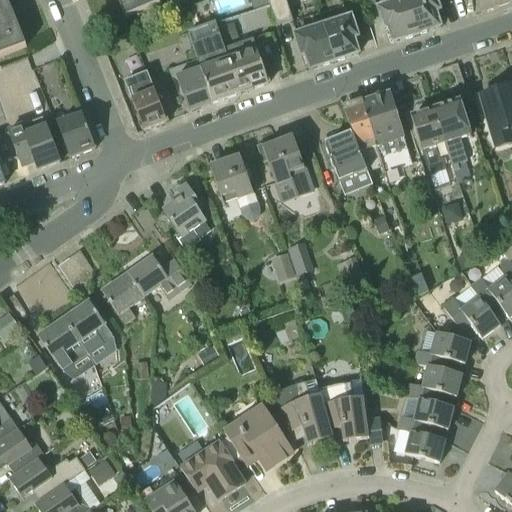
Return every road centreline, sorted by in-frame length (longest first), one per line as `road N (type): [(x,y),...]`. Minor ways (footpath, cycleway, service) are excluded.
road 1 (residential): [(124,160),(511,25)]
road 2 (residential): [(452,505),(383,486),(309,494),(271,511)]
road 3 (residential): [(124,160),(60,0)]
road 4 (residential): [(0,273),(95,203),(95,171)]
